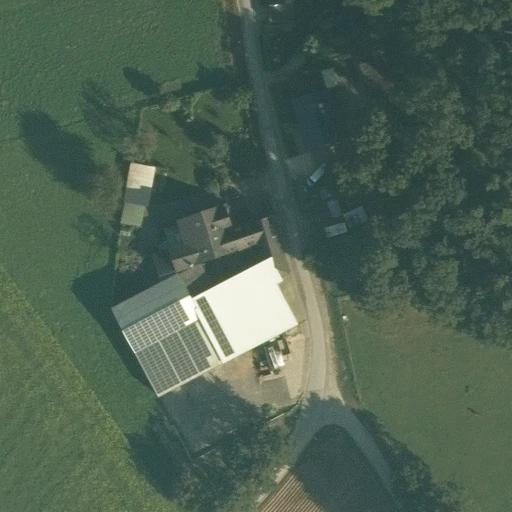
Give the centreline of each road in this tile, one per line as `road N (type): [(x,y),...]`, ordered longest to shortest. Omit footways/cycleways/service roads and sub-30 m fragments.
road 1 (residential): [(247,0),(253,65),(316,326),(316,385),(303,432),(241,511)]
road 2 (track): [(409,511),(316,385)]
